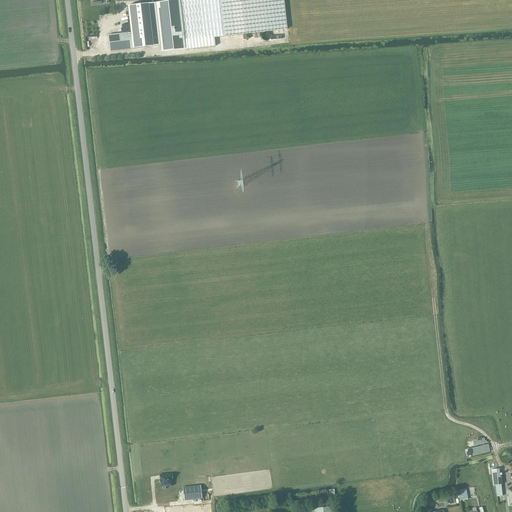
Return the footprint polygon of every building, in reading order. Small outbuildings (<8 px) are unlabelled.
[(131,32),(109,34),(111,50),(132,48),(160,45),(160,51),(184,48),(183,41),(213,38),(287,29),(283,0),(185,0),(180,1),(179,0),(128,6),(131,32)] [(213,38),(183,41),(184,48),(184,50),(214,46),(213,38)] [(491,441),(468,446),(469,453),(478,451),(477,447),(481,446),(481,450),(492,448),(491,441)] [(499,469),(491,469),(492,478),(500,477),(499,469)] [(167,474),(159,475),(160,479),(159,480),(160,487),(162,487),(163,489),(166,489),(165,487),(172,486),(172,480),(173,480),(172,474),(167,475),(167,474)] [(501,477),(500,477),(492,478),(493,486),(496,485),(501,485),(502,484),(501,477)] [(192,493),(201,492),(200,486),(182,488),(184,501),(193,500),(192,493)] [(468,499),(466,489),(458,490),(460,501),(468,499)]
